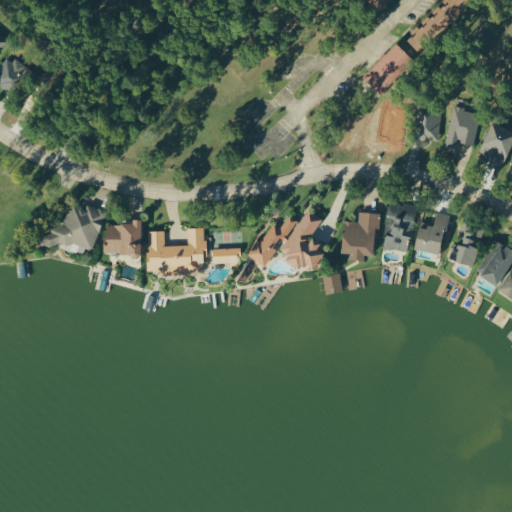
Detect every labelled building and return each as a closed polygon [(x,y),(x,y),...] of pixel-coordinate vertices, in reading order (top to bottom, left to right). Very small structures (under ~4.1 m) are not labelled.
[(467,6),(464,3),(467,0),(447,0),(448,0),(448,1),(408,39),(419,51),(467,6)] [(413,58),(396,42),(363,77),(380,93),(413,58)] [(0,87),(7,91),(21,67),(4,58),(0,64),(0,87)] [(440,108),(418,107),(417,139),(439,140),(440,108)] [(473,145),(481,114),(454,107),(443,150),(457,154),(461,142),(473,145)] [(511,145),(511,131),(493,122),(479,151),(489,155),(485,163),(501,170),(511,145)] [(409,251),(416,206),(390,202),(383,247),(409,251)] [(106,210),(86,204),(85,209),(69,205),(62,229),(52,226),(48,237),(40,235),(39,240),(76,252),(77,247),(93,252),(106,210)] [(248,255),(264,266),(276,249),(273,247),(280,238),(285,242),(280,249),(289,256),(286,260),(300,270),(305,263),(314,269),(325,253),(321,251),(325,245),(311,235),(323,219),(308,209),(299,221),(289,214),(280,227),(272,222),(248,255)] [(343,221),(341,253),(351,253),(350,259),(364,260),(365,254),(375,255),(378,213),(359,211),(358,222),(343,221)] [(440,254),(447,214),(436,212),(433,225),(420,223),(415,249),(440,254)] [(141,254),(143,219),(132,219),(132,225),(106,224),(105,253),(141,254)] [(450,260),(475,265),(482,229),(461,225),(458,242),(454,241),(450,260)] [(187,245),(165,245),(164,230),(147,231),(148,270),(161,270),(161,276),(196,275),(196,268),(206,268),(204,227),(187,227),(187,245)] [(511,250),(495,240),(476,272),(498,285),(511,261),(511,250)] [(498,291),(511,299),(511,270),(498,291)] [(323,275),(325,293),(342,291),(340,273),(323,275)]
